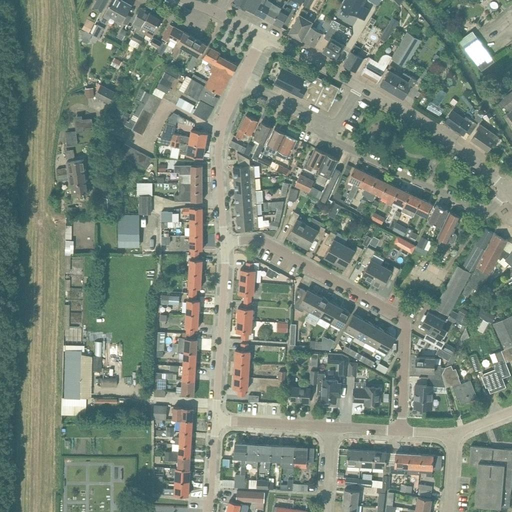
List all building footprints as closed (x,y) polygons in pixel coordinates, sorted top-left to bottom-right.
[(96,0),(95,4),(93,7),(101,12),(103,8),(106,3),(107,0),(96,0)] [(123,0),(122,0),(111,0),(100,20),(107,24),(111,17),(114,18),(123,0)] [(127,14),(132,6),(123,0),(114,18),(125,25),(126,24),(127,24),(132,17),(127,14)] [(233,0),(232,2),(245,9),(246,8),(254,13),(261,0),(233,0)] [(261,0),(254,13),(264,18),(273,2),(269,0),(261,0)] [(274,0),(273,2),(264,18),(273,23),(282,7),(276,4),(278,1),(280,2),(281,0),(274,0)] [(282,7),(273,23),(281,27),(290,10),(287,8),(286,10),(284,8),(287,2),(287,1),(285,0),(282,7)] [(308,8),(311,3),(312,0),(304,0),(302,5),(308,8)] [(346,0),(342,7),(361,17),(364,19),(365,17),(369,10),(362,6),(365,0),(346,0)] [(156,13),(159,9),(147,2),(144,7),(156,13)] [(138,49),(141,44),(144,37),(143,36),(138,33),(140,29),(150,13),(141,8),(132,25),(137,27),(134,32),(135,32),(128,45),(138,49)] [(304,18),(308,12),(303,9),(300,15),(299,15),(289,32),(302,39),(312,22),(304,18)] [(152,37),(162,20),(150,13),(140,29),(138,33),(143,36),(145,33),(152,37)] [(328,30),(331,26),(333,21),(327,17),(321,27),(328,30)] [(386,41),(394,28),(398,21),(392,18),(385,30),(381,35),(380,38),(386,41)] [(89,33),(94,23),(87,19),(81,30),(89,33)] [(336,20),(333,25),(341,30),(344,26),(336,20)] [(465,36),(476,27),(471,21),(460,30),(465,36)] [(488,35),(497,27),(493,23),(484,31),(488,35)] [(99,38),(105,28),(97,24),(92,35),(99,38)] [(184,32),(175,27),(170,24),(162,38),(169,42),(170,40),(178,44),(184,32)] [(314,46),(323,32),(312,26),(304,40),(314,46)] [(329,41),(323,51),(336,59),(338,60),(346,46),(344,45),(332,38),(337,29),(331,26),(328,30),(324,38),(329,41)] [(88,44),(92,35),(89,33),(81,30),(80,29),(82,38),(82,41),(88,44)] [(124,38),(127,31),(122,29),(119,35),(124,38)] [(499,41),(507,33),(503,29),(495,38),(499,41)] [(495,61),(472,31),(459,41),(463,46),(464,46),(482,70),(495,61)] [(196,38),(184,32),(178,44),(171,55),(176,58),(182,47),(194,54),(187,67),(193,70),(200,57),(207,44),(196,38)] [(405,67),(421,40),(407,32),(391,59),(405,67)] [(159,48),(162,42),(161,41),(154,37),(151,44),(159,48)] [(159,48),(156,53),(162,55),(168,44),(162,41),(162,42),(159,48)] [(213,67),(220,55),(219,55),(221,52),(209,46),(203,57),(209,60),(207,64),(213,67)] [(351,51),(344,64),(356,70),(363,58),(351,51)] [(435,64),(442,57),(436,51),(429,58),(435,64)] [(377,83),(391,58),(392,56),(388,54),(387,54),(385,54),(384,55),(382,56),(378,62),(370,58),(364,69),(361,74),(377,83)] [(233,73),(238,65),(220,55),(213,67),(211,71),(214,73),(209,82),(206,86),(216,92),(221,94),(233,73)] [(306,72),(285,61),(274,83),(328,111),(340,88),(307,72),(306,72)] [(178,78),(181,73),(166,65),(163,71),(164,71),(159,81),(156,87),(165,92),(167,92),(175,76),(178,78)] [(392,92),(401,77),(393,72),(395,68),(390,65),(387,69),(389,70),(380,85),(392,92)] [(401,77),(392,92),(404,99),(409,90),(412,84),(414,85),(418,79),(412,76),(411,77),(404,72),(401,77)] [(194,74),(192,78),(206,86),(209,82),(194,74)] [(207,120),(219,98),(214,96),(216,92),(206,86),(192,78),(187,76),(179,89),(200,100),(193,113),(207,120)] [(109,103),(115,91),(101,84),(95,96),(109,103)] [(162,98),(165,92),(156,87),(153,93),(162,98)] [(128,121),(126,126),(132,129),(135,124),(138,119),(140,114),(143,108),(146,103),(149,98),(151,94),(140,89),(133,103),(137,105),(134,112),(129,122),(128,121)] [(162,98),(153,93),(151,92),(151,94),(149,98),(159,103),(162,98)] [(509,110),(511,107),(511,92),(506,97),(498,103),(501,107),(504,105),(509,110)] [(146,103),(157,109),(159,103),(149,98),(146,103)] [(143,108),(154,114),(157,109),(146,103),(143,108)] [(140,114),(151,119),(154,114),(143,108),(140,114)] [(119,122),(125,112),(120,109),(114,120),(119,122)] [(124,125),(130,114),(125,112),(119,122),(124,125)] [(462,119),(452,112),(445,122),(463,135),(465,131),(470,135),(475,127),(477,125),(464,116),(462,119)] [(138,119),(148,124),(151,119),(140,114),(138,119)] [(251,135),(253,129),(258,120),(246,115),(235,137),(241,140),(245,132),(251,135)] [(190,137),(182,136),(182,135),(174,134),(176,120),(169,118),(167,123),(160,137),(171,140),(171,139),(189,142),(205,145),(208,133),(191,130),(190,137)] [(135,124),(145,130),(148,124),(138,119),(135,124)] [(257,160),(261,152),(273,127),(261,122),(254,138),(260,141),(252,158),(257,160)] [(495,132),(498,127),(490,122),(487,126),(495,132)] [(135,124),(132,129),(132,130),(143,135),(145,130),(135,124)] [(483,126),(480,124),(476,129),(479,131),(471,140),(477,145),(478,143),(487,150),(486,151),(487,152),(494,141),(496,142),(499,137),(490,131),(483,126)] [(278,149),(285,133),(275,128),(264,150),(263,153),(263,154),(267,156),(270,151),(276,154),(278,149)] [(67,146),(78,145),(76,131),(66,132),(67,146)] [(285,133),(278,149),(276,154),(275,154),(285,159),(287,155),(289,155),(297,139),(285,133)] [(203,158),(205,145),(189,142),(171,139),(171,140),(170,146),(176,147),(180,148),(179,153),(203,158)] [(246,148),(231,140),(229,145),(244,153),(246,148)] [(130,146),(125,144),(119,154),(124,157),(130,146)] [(130,160),(135,149),(130,146),(124,157),(130,160)] [(320,169),(327,154),(315,148),(312,155),(309,154),(303,166),(310,170),(313,165),(320,169)] [(135,163),(140,152),(135,149),(130,160),(135,163)] [(66,158),(75,157),(74,150),(65,151),(66,158)] [(140,165),(146,155),(140,152),(135,163),(140,165)] [(238,166),(234,166),(235,179),(255,178),(254,165),(250,165),(250,159),(248,158),(237,152),(238,166)] [(261,152),(257,160),(263,163),(266,159),(262,157),(263,154),(263,153),(261,152)] [(318,173),(329,179),(325,187),(333,190),(341,172),(334,169),(339,159),(327,154),(320,169),(318,173)] [(140,165),(145,168),(151,158),(146,155),(140,165)] [(445,155),(434,163),(443,175),(453,167),(445,155)] [(276,157),(274,162),(284,165),(286,160),(276,157)] [(57,175),(85,171),(84,160),(67,162),(67,168),(56,169),(57,175)] [(184,165),(184,164),(174,164),(174,171),(179,171),(179,174),(187,174),(191,174),(202,174),(202,165),(191,165),(184,165)] [(285,174),(288,169),(279,164),(276,170),(278,170),(285,174)] [(353,198),(360,185),(366,172),(354,167),(348,180),(354,182),(348,196),(344,203),(349,206),(353,198)] [(87,183),(85,171),(57,175),(58,181),(69,179),(70,185),(71,185),(73,185),(75,194),(73,195),(90,193),(88,182),(87,183)] [(361,212),(367,199),(367,198),(377,177),(366,172),(360,185),(365,188),(362,194),(364,195),(360,202),(357,210),(361,212)] [(179,183),(185,183),(202,183),(202,174),(191,174),(179,174),(179,183)] [(309,192),(312,186),(314,181),(300,174),(295,185),(309,192)] [(137,186),(152,186),(152,175),(137,175),(137,186)] [(382,195),(388,183),(377,177),(367,198),(367,199),(373,201),(377,193),(382,195)] [(235,192),(256,190),(255,178),(235,179),(235,192)] [(179,192),(202,192),(202,183),(185,183),(179,183),(179,192)] [(391,206),(399,188),(388,183),(382,195),(389,199),(386,204),(391,206)] [(296,201),(299,190),(291,188),(288,200),(296,201)] [(404,206),(410,193),(399,188),(391,206),(394,201),(404,206)] [(329,199),(332,193),(324,189),(319,198),(333,205),(334,202),(335,201),(329,199)] [(236,204),(257,203),(263,202),(262,190),(256,190),(235,192),(236,204)] [(184,201),(193,201),(203,201),(202,192),(179,192),(179,195),(184,195),(184,201)] [(413,217),(415,211),(421,198),(410,193),(404,206),(402,211),(413,217)] [(150,204),(150,195),(140,195),(140,204),(150,204)] [(102,210),(114,210),(113,197),(102,198),(102,210)] [(427,217),(429,213),(433,204),(421,198),(415,211),(427,217)] [(281,215),(283,209),(285,201),(272,202),(271,206),(278,208),(276,214),(281,215)] [(336,216),(341,206),(334,202),(333,205),(334,205),(330,213),(336,216)] [(237,217),(258,215),(257,203),(236,204),(237,217)] [(140,204),(140,214),(150,214),(150,204),(140,204)] [(440,226),(443,220),(448,210),(436,205),(427,223),(432,226),(433,223),(440,226)] [(202,221),(202,207),(190,207),(190,208),(183,208),(183,214),(190,214),(190,221),(202,221)] [(396,223),(398,220),(401,212),(398,210),(389,227),(393,229),(396,223)] [(161,211),(161,221),(168,221),(173,221),(173,211),(172,211),(161,211)] [(298,242),(307,224),(297,219),(299,214),(294,211),(288,223),(293,226),(287,236),(298,242)] [(461,217),(450,211),(438,237),(436,242),(440,244),(442,239),(448,242),(449,241),(452,243),(454,242),(457,236),(456,234),(453,233),(461,217)] [(382,224),(385,218),(374,212),(371,218),(382,224)] [(140,215),(118,215),(118,239),(140,239),(140,215)] [(238,230),(259,228),(258,215),(237,217),(238,230)] [(190,236),(202,236),(202,221),(190,221),(190,236)] [(318,230),(307,224),(298,242),(308,248),(314,237),(319,240),(326,228),(320,225),(318,230)] [(472,273),(485,249),(484,249),(493,232),(485,228),(462,267),(457,265),(435,308),(448,315),(471,272),(472,273)] [(335,262),(344,244),(334,239),(336,234),(331,231),(325,243),(330,246),(324,256),(335,262)] [(419,235),(412,232),(410,237),(416,240),(419,235)] [(508,240),(494,233),(462,293),(468,296),(473,287),(481,291),(497,259),(505,266),(509,262),(511,264),(511,250),(510,253),(504,248),(508,240)] [(162,244),(170,244),(170,236),(162,236),(162,244)] [(203,250),(202,236),(190,236),(190,250),(191,250),(191,255),(199,255),(199,250),(203,250)] [(422,248),(426,239),(421,236),(417,245),(422,248)] [(355,250),(344,244),(335,262),(345,268),(351,257),(356,260),(363,249),(357,246),(355,250)] [(363,255),(365,256),(361,263),(367,266),(361,276),(372,282),(381,265),(371,259),(373,254),(376,251),(368,246),(363,255)] [(199,260),(199,255),(191,255),(191,259),(190,259),(189,273),(201,274),(202,260),(199,260)] [(253,270),(253,263),(246,262),(246,269),(241,269),(240,281),(255,282),(255,270),(253,270)] [(391,270),(381,265),(372,282),(382,288),(388,278),(393,280),(399,269),(394,266),(391,270)] [(276,277),(279,273),(276,272),(277,271),(269,267),(265,275),(273,279),(274,276),(276,277)] [(201,288),(201,274),(189,273),(188,287),(189,288),(189,292),(197,293),(197,288),(201,288)] [(254,294),(255,282),(240,281),(239,293),(244,294),(244,301),(251,301),(251,294),(254,294)] [(305,307),(310,310),(318,295),(307,289),(306,291),(298,286),(295,290),(295,307),(302,312),(305,307)] [(196,298),(197,293),(189,292),(189,297),(188,297),(187,313),(199,313),(200,298),(196,298)] [(212,307),(213,293),(202,292),(201,306),(212,307)] [(168,304),(169,296),(161,295),(160,304),(168,304)] [(288,304),(288,296),(279,295),(278,303),(288,304)] [(321,316),(329,301),(318,295),(310,310),(321,316)] [(251,308),(251,301),(244,301),(244,308),(238,307),(237,320),(252,321),(253,308),(251,308)] [(331,322),(339,307),(329,301),(321,316),(331,322)] [(342,328),(350,313),(339,307),(331,322),(342,328)] [(470,320),(473,314),(461,307),(458,313),(470,320)] [(444,320),(428,311),(426,315),(424,314),(421,320),(423,321),(421,324),(427,328),(425,331),(427,332),(424,339),(441,348),(445,341),(441,339),(446,330),(441,327),(444,320)] [(491,323),(492,320),(476,311),(474,314),(491,323)] [(198,329),(199,313),(187,313),(186,328),(187,328),(186,333),(194,333),(194,328),(198,329)] [(356,335),(364,320),(353,314),(345,329),(356,335)] [(511,314),(491,324),(502,350),(511,345),(511,314)] [(251,333),(252,321),(237,320),(236,332),(242,332),(242,339),(249,340),(249,333),(251,333)] [(366,341),(374,326),(364,320),(356,335),(366,341)] [(288,332),(288,323),(277,322),(277,331),(288,332)] [(377,346),(385,332),(374,326),(366,341),(377,346)] [(461,341),(470,337),(466,328),(461,339),(461,341)] [(164,351),(165,332),(158,332),(157,350),(164,351)] [(388,352),(389,349),(396,337),(385,332),(377,346),(388,352)] [(194,339),(194,333),(186,333),(186,338),(179,338),(178,352),(184,352),(196,353),(197,339),(194,339)] [(322,342),(322,349),(328,350),(330,350),(333,345),(322,339),(322,342)] [(453,370),(451,365),(452,365),(463,345),(461,341),(461,339),(446,367),(445,368),(442,374),(443,378),(446,387),(452,385),(453,387),(456,395),(458,395),(461,404),(477,398),(470,381),(461,384),(459,377),(459,376),(456,369),(453,370)] [(82,350),(83,342),(64,341),(63,349),(82,350)] [(248,351),(248,344),(241,343),(241,350),(235,350),(235,363),(249,364),(250,351),(248,351)] [(446,344),(443,349),(452,354),(455,349),(446,344)] [(511,346),(501,351),(505,362),(511,359),(511,346)] [(65,360),(64,391),(80,391),(81,350),(73,350),(65,350),(65,360)] [(446,351),(442,357),(449,361),(452,354),(446,351)] [(496,371),(482,376),(483,379),(486,385),(487,384),(491,392),(505,387),(502,377),(510,374),(506,365),(505,362),(501,351),(495,353),(498,361),(493,363),(496,371)] [(196,367),(196,353),(184,352),(184,359),(180,359),(179,366),(196,367)] [(328,353),(328,362),(340,363),(340,364),(339,374),(347,375),(348,361),(348,358),(340,354),(328,353)] [(475,373),(483,370),(476,353),(468,356),(475,373)] [(443,378),(442,374),(445,368),(437,367),(437,365),(434,365),(435,358),(416,357),(416,359),(415,360),(415,364),(416,365),(416,371),(428,371),(428,378),(443,378)] [(286,368),(283,361),(277,364),(280,370),(286,368)] [(356,375),(357,365),(357,362),(349,361),(349,365),(348,375),(356,375)] [(249,376),(249,364),(235,363),(234,375),(249,376)] [(195,381),(196,367),(179,366),(180,366),(179,373),(183,374),(182,380),(195,381)] [(322,400),(324,401),(324,403),(329,403),(330,401),(336,401),(336,396),(340,396),(341,383),(337,383),(337,380),(324,379),(324,374),(318,374),(317,394),(322,394),(322,400)] [(248,381),(249,376),(234,375),(233,388),(238,389),(238,396),(245,396),(245,389),(248,389),(248,381)] [(165,396),(166,379),(155,378),(154,395),(165,396)] [(443,378),(428,378),(427,378),(427,385),(415,385),(414,400),(412,402),(412,405),(414,407),(414,408),(432,409),(433,386),(446,387),(443,378)] [(194,395),(195,381),(182,380),(182,387),(177,386),(176,394),(181,394),(194,395)] [(379,406),(381,387),(365,386),(365,389),(354,388),(354,391),(353,401),(365,402),(364,405),(379,406)] [(309,401),(310,391),(310,388),(292,387),(291,400),(309,401)] [(64,398),(64,415),(85,415),(85,407),(85,404),(86,399),(86,398),(64,398)] [(166,419),(167,406),(154,405),(153,418),(166,419)] [(187,420),(192,421),(193,408),(173,407),(172,419),(181,419),(187,420)] [(181,419),(180,432),(192,432),(192,421),(187,420),(181,419)] [(192,432),(180,432),(180,437),(175,437),(175,444),(179,444),(191,445),(192,432)] [(235,443),(234,457),(241,458),(241,466),(245,466),(246,463),(247,444),(235,443)] [(190,457),(191,445),(179,444),(179,451),(173,450),(173,452),(165,451),(165,456),(174,457),(174,456),(178,456),(190,457)] [(247,444),(246,463),(253,463),(253,467),(257,468),(258,459),(259,444),(247,444)] [(259,444),(258,459),(266,460),(265,468),(270,469),(270,460),(271,445),(259,444)] [(271,445),(270,460),(277,460),(277,465),(282,465),(283,446),(271,445)] [(511,449),(471,445),(471,446),(470,464),(469,464),(469,465),(479,466),(475,504),(475,505),(509,508),(511,474),(511,449)] [(282,465),(282,467),(294,468),(294,461),(295,447),(283,446),(282,465)] [(295,447),(294,461),(306,462),(307,447),(295,447)] [(360,465),(361,450),(349,449),(348,449),(347,465),(360,465)] [(373,466),(374,451),(361,450),(360,465),(373,466)] [(374,451),(373,466),(384,467),(383,475),(382,488),(386,489),(389,489),(390,475),(390,472),(390,466),(390,467),(385,467),(386,452),(386,451),(386,452),(374,451)] [(407,474),(408,453),(396,453),(395,467),(390,466),(390,472),(407,474)] [(420,472),(421,454),(408,453),(407,474),(420,474),(420,472)] [(421,454),(420,472),(421,472),(427,473),(426,476),(432,476),(432,469),(441,470),(442,456),(433,455),(421,454)] [(174,457),(174,460),(178,461),(178,468),(184,468),(184,469),(189,469),(190,457),(178,456),(174,456),(174,457)] [(172,471),(172,474),(175,474),(175,482),(189,483),(190,469),(189,469),(184,469),(184,468),(178,468),(176,468),(172,468),(172,471)] [(235,474),(235,487),(244,488),(244,481),(245,474),(241,474),(235,474)] [(417,483),(430,485),(431,477),(418,475),(417,483)] [(359,486),(359,479),(346,477),(346,484),(359,486)] [(257,479),(256,488),(263,489),(268,489),(269,480),(257,479)] [(372,487),(371,486),(372,480),(359,479),(359,486),(372,487)] [(281,484),(280,490),(287,490),(292,491),(293,484),(293,480),(288,480),(288,485),(281,484)] [(188,496),(189,483),(175,482),(174,489),(162,488),(162,495),(188,496)] [(421,494),(431,496),(432,486),(419,484),(419,486),(418,494),(421,494)] [(384,507),(386,489),(382,488),(378,487),(377,492),(379,493),(378,506),(384,507)] [(358,504),(359,491),(345,489),(345,490),(343,503),(358,504)] [(246,491),(237,490),(237,501),(264,502),(265,492),(246,491)] [(388,492),(387,502),(393,502),(394,498),(398,498),(399,494),(394,493),(388,492)] [(427,511),(429,511),(431,499),(418,497),(416,510),(427,511)] [(229,501),(226,511),(246,511),(249,506),(239,503),(229,501)] [(356,511),(358,504),(343,503),(342,511),(356,511)]
